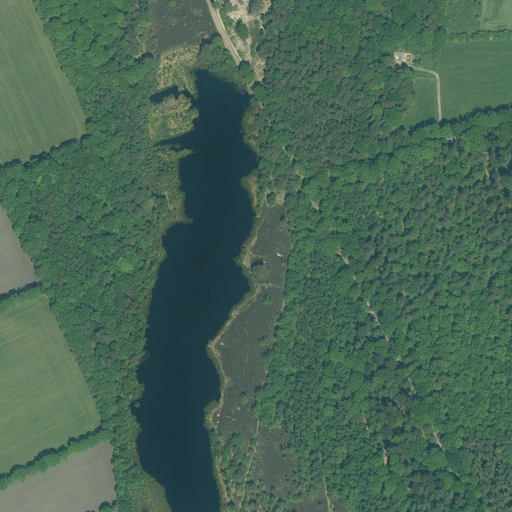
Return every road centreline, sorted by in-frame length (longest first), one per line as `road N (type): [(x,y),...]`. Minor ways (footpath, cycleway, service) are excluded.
road 1 (track): [(101,142),(136,234),(126,511)]
road 2 (track): [(468,511),(304,188)]
road 3 (track): [(241,511),(304,188)]
road 4 (track): [(511,122),(305,180)]
road 5 (track): [(300,181),(208,0)]
road 6 (track): [(40,0),(101,142)]
